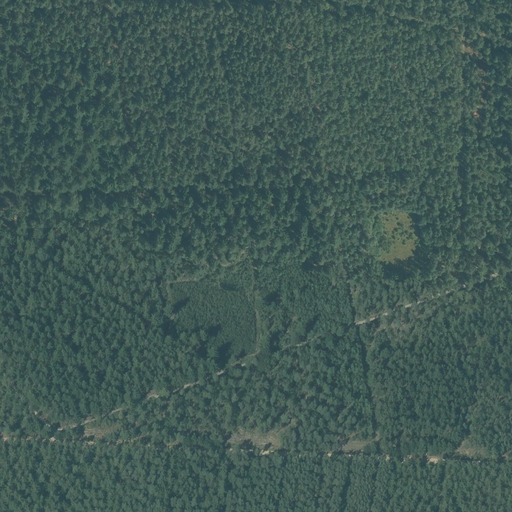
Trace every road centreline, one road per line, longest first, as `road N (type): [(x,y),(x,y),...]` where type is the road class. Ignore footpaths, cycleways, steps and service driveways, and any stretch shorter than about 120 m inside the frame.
road 1 (track): [(511,268),(52,432),(51,441)]
road 2 (track): [(378,458),(297,0)]
road 3 (track): [(460,165),(0,190)]
road 4 (track): [(511,461),(51,441)]
road 5 (track): [(463,30),(457,288)]
road 6 (track): [(0,245),(222,372)]
road 7 (track): [(511,42),(336,0)]
